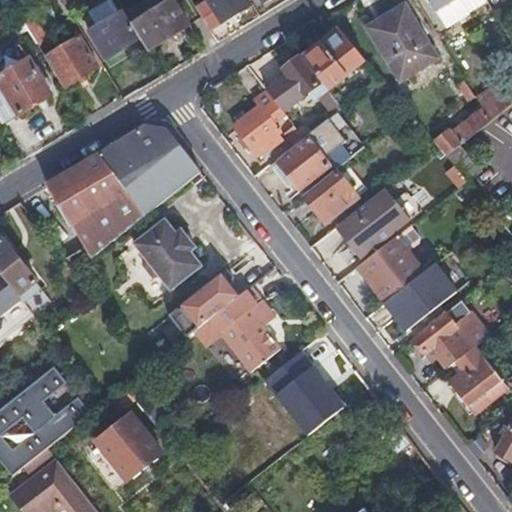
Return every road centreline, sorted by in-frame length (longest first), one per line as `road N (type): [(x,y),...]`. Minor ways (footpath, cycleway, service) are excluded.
road 1 (residential): [(496,511),(164,98)]
road 2 (residential): [(0,196),(164,98)]
road 3 (residential): [(164,98),(325,0)]
